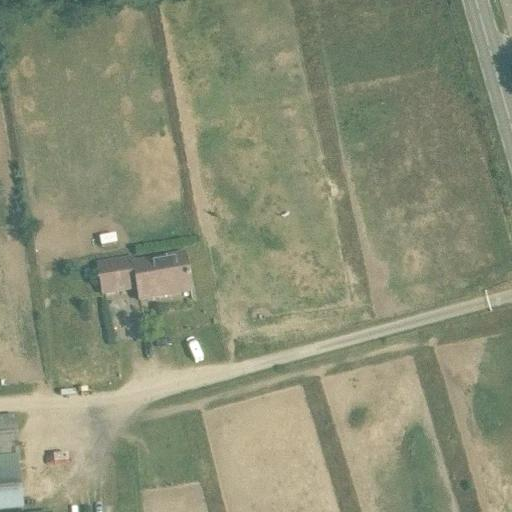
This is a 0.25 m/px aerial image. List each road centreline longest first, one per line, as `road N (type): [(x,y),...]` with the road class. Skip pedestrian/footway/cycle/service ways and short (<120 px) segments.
road 1 (track): [(511,296),(122,403),(0,406)]
road 2 (primary): [(511,132),(474,0)]
